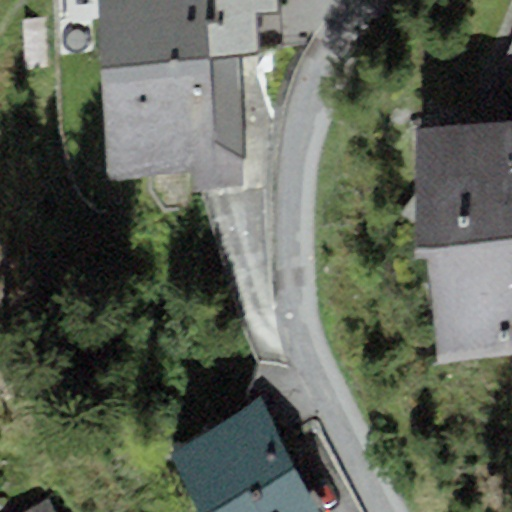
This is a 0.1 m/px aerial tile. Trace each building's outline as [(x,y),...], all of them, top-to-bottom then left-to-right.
[(95,23),(99,68),(238,56),(258,55),(255,12),(279,10),(278,0),(98,0),(100,22),(95,23)] [(238,56),(99,68),(109,180),(187,173),(189,194),(242,189),(240,168),(249,167),(238,56)] [(511,122),(416,131),(413,262),(427,259),(437,364),(511,354),(511,122)] [(318,511),(260,401),(168,450),(200,511),(318,511)] [(54,511),(48,500),(26,511),(54,511)]
